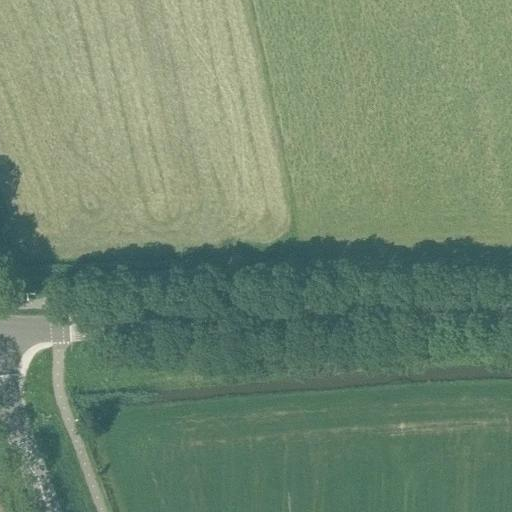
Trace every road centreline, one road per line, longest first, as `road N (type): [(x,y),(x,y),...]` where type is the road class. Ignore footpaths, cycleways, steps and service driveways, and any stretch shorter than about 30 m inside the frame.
road 1 (tertiary): [(1,327),(511,320)]
road 2 (tertiary): [(51,511),(14,413),(1,327)]
